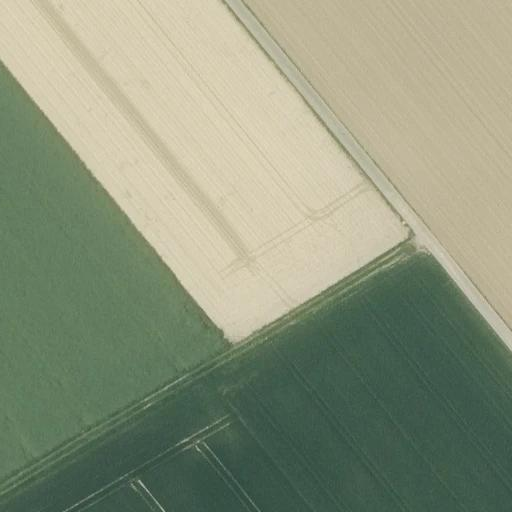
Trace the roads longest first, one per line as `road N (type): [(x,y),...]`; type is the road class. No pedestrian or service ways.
road 1 (track): [(0,506),(511,201)]
road 2 (track): [(230,0),(511,346)]
